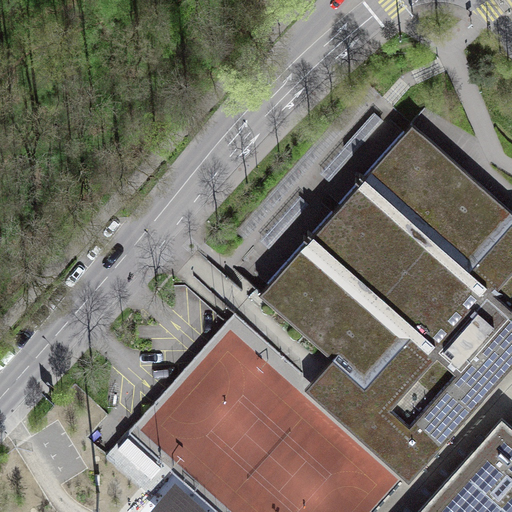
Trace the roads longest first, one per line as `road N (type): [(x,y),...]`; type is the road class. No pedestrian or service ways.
road 1 (secondary): [(371,0),(291,74),(0,394)]
road 2 (track): [(301,0),(0,328)]
